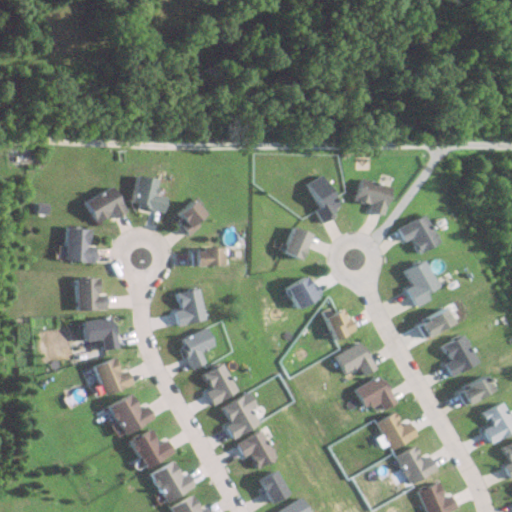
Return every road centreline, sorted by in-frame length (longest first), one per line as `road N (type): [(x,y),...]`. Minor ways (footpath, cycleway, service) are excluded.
road 1 (residential): [(482,511),(354,263)]
road 2 (residential): [(236,511),(156,374),(136,260)]
